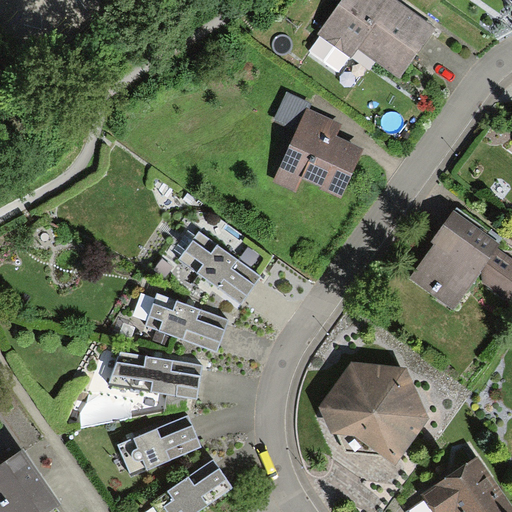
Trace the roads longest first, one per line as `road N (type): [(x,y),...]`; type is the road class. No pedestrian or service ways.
road 1 (residential): [(302,511),(272,441),(278,377),(293,341),(511,54)]
road 2 (track): [(254,0),(122,82),(103,110),(86,164),(0,215)]
